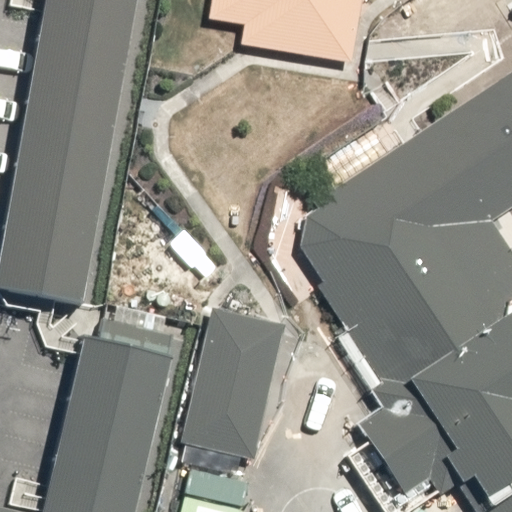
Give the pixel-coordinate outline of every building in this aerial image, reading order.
[(50,0),(1,284),(97,301),(149,0),(50,0)] [(218,0),(216,17),(341,37),(346,0),(218,0)] [(511,50),(323,172),(309,237),(486,511),(511,511),(511,230),(492,201),(511,188),(511,50)] [(298,328),(219,308),(191,444),(264,459),(278,388),(286,389),(298,328)] [(61,511),(35,511),(0,504),(0,511),(144,511),(183,349),(103,330),(61,511)]
